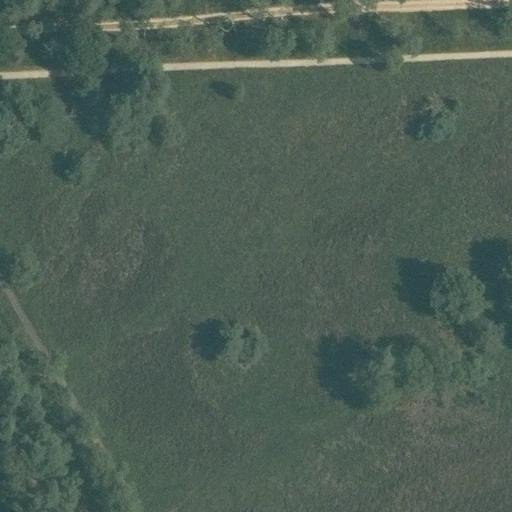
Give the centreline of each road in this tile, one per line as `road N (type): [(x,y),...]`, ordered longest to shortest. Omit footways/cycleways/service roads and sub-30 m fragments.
road 1 (track): [(511,2),(0,34)]
road 2 (track): [(0,354),(85,511)]
